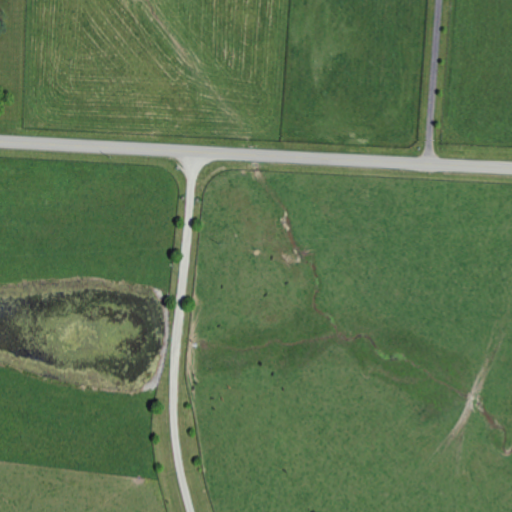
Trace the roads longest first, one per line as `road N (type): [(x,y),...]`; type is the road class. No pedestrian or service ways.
road 1 (secondary): [(0,140),(511,168)]
road 2 (residential): [(191,151),(173,413),(192,511)]
